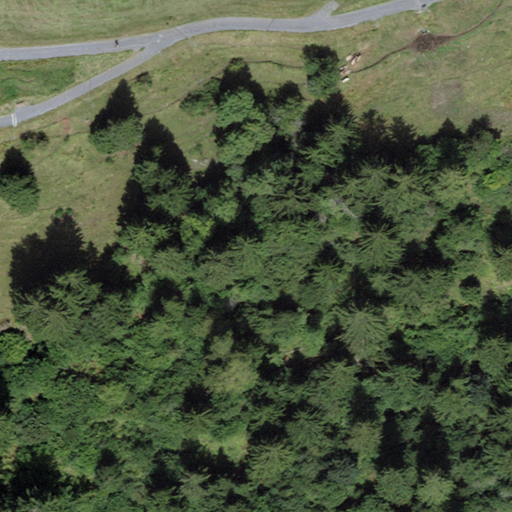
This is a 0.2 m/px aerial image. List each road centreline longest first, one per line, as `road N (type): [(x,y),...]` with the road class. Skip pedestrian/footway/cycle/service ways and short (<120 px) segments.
road 1 (track): [(417,0),(336,25),(219,26),(169,38)]
road 2 (track): [(0,123),(86,87),(169,38)]
road 3 (track): [(169,38),(0,55)]
